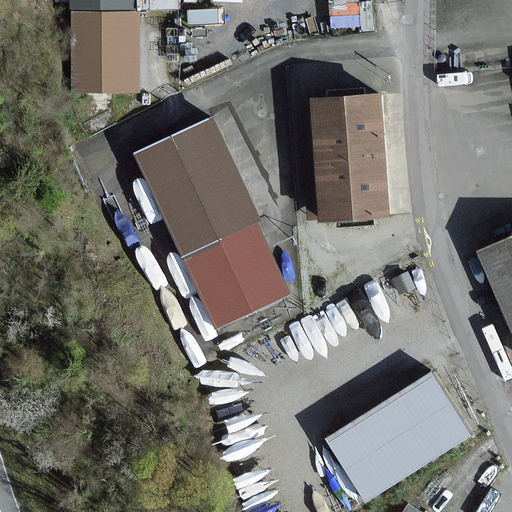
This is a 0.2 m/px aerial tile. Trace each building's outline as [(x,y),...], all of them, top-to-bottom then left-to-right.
[(359,20),(360,0),(335,0),(335,19),(359,20)] [(74,14),(74,91),(137,91),(137,14),(74,14)] [(385,174),(379,96),(356,98),(313,101),(321,219),(387,214),(385,174)] [(137,156),(184,255),(255,222),(260,219),(225,146),(213,120),(137,156)] [(217,325),(288,292),(255,222),(184,255),(217,325)] [(511,240),(481,254),(511,326),(511,240)] [(430,379),(330,442),(365,498),(466,435),(430,379)]
